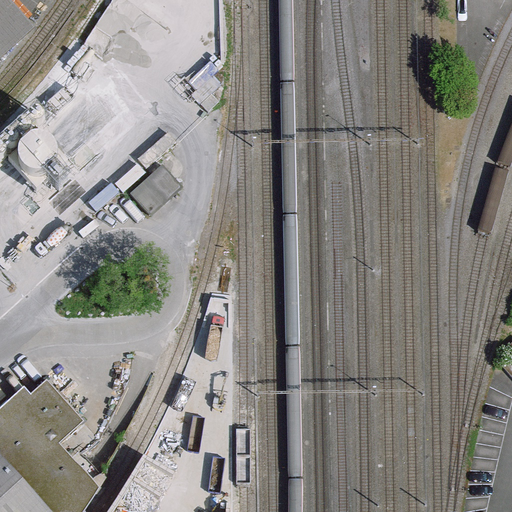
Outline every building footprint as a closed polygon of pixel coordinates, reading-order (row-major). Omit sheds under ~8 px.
[(6,0),(0,0),(0,41),(24,20),(6,0)] [(0,70),(39,35),(24,20),(0,41),(0,70)] [(164,166),(131,196),(151,217),(184,188),(164,166)] [(48,381),(0,424),(0,459),(47,511),(67,511),(87,487),(50,447),(81,419),(48,381)] [(0,511),(47,511),(0,459),(0,511)]
